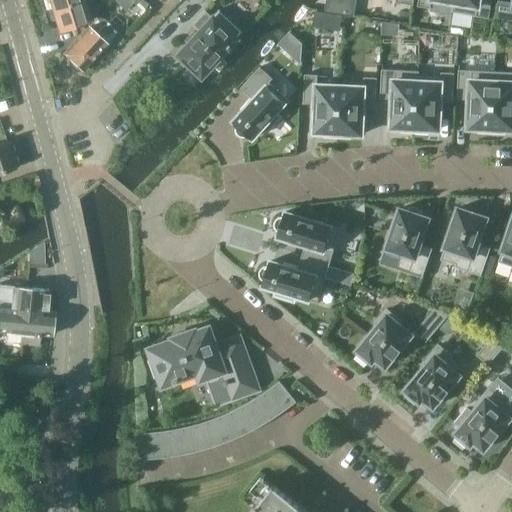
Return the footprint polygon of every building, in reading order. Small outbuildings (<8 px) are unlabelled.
[(46,0),(49,9),(77,0),(46,0)] [(77,0),(49,9),(53,20),(56,19),(59,29),(89,20),(89,18),(98,8),(95,0),(77,0)] [(116,0),(125,8),(132,0),(116,0)] [(419,0),(418,6),(431,8),(431,0),(443,0),(454,2),(453,11),(455,0),(419,0)] [(455,0),(453,11),(489,17),(491,0),(455,0)] [(177,54),(200,75),(225,47),(227,49),(230,45),(228,44),(240,30),(218,10),(211,17),(204,10),(192,24),(199,30),(177,54)] [(124,40),(141,21),(134,14),(118,31),(117,33),(124,40)] [(91,27),(65,55),(72,62),(72,65),(75,68),(78,68),(82,71),(108,43),(117,33),(118,31),(101,16),(91,27)] [(254,99),(234,120),(238,123),(237,124),(237,125),(236,125),(236,126),(236,127),(236,128),(236,129),(236,130),(236,131),(236,132),(237,132),(237,133),(237,134),(238,134),(238,135),(239,135),(240,136),(241,136),(242,136),(242,137),(243,137),(244,137),(245,137),(246,136),(247,136),(248,136),(248,135),(249,135),(249,134),(250,134),(253,138),(263,128),(267,131),(280,116),(276,113),(289,99),(270,82),(273,78),(260,67),(241,88),(254,99)] [(382,69),(381,98),(393,98),(392,127),(401,127),(401,132),(415,133),(418,71),(382,69)] [(459,70),(458,98),(470,99),(469,127),(478,127),(478,132),(492,133),(495,71),(459,70)] [(418,71),(415,133),(429,133),(429,128),(439,129),(440,101),(453,101),(454,73),(442,72),(442,77),(430,76),(419,76),(419,71),(418,71)] [(511,72),(495,71),(492,133),(506,134),(506,129),(511,129),(511,72)] [(317,73),(304,73),(303,102),(315,102),(314,131),(324,131),(324,136),(338,137),(340,84),(317,83),(317,73)] [(341,85),(338,137),(352,138),(352,133),(362,134),(363,105),(376,106),(377,78),(365,77),(364,86),(341,85)] [(8,141),(0,143),(0,172),(16,168),(8,141)] [(481,275),(482,273),(488,254),(490,247),(478,243),(487,217),(481,215),(481,213),(478,208),(471,206),(466,207),(465,210),(458,208),(441,259),(456,264),(455,266),(481,275)] [(420,244),(429,218),(422,216),(423,213),(420,209),(413,207),(407,208),(406,210),(400,208),(387,247),(402,252),(397,267),(423,276),(432,248),(420,244)] [(274,223),(274,224),(274,225),(275,226),(275,227),(275,228),(276,228),(276,229),(277,230),(278,230),(278,231),(279,231),(280,231),(278,236),(306,245),(302,257),(329,265),(341,228),(321,222),(286,211),(285,216),(284,216),(283,216),(282,216),(281,216),(280,216),(279,217),(278,217),(277,218),(276,219),(275,220),(275,221),(275,222),(274,223)] [(511,223),(499,261),(511,265),(511,223)] [(488,254),(482,273),(490,276),(496,257),(488,254)] [(259,272),(259,273),(259,274),(260,275),(260,276),(261,277),(261,278),(262,279),(263,280),(264,280),(265,281),(264,285),(276,289),(275,294),(294,300),(295,295),(318,302),(329,265),(302,257),(298,269),(271,261),(270,265),(269,265),(268,265),(267,265),(266,265),(265,265),(264,265),(263,266),(262,267),(261,268),(260,269),(260,270),(260,271),(259,272)] [(0,308),(51,313),(54,313),(54,312),(47,312),(49,290),(0,285),(0,308)] [(0,308),(0,329),(23,332),(22,343),(39,345),(40,334),(52,335),(53,317),(54,313),(51,313),(0,308)] [(435,308),(415,332),(426,341),(450,313),(435,308)] [(376,358),(386,366),(394,357),(395,357),(402,349),(401,348),(412,335),(399,324),(401,321),(387,309),(376,322),(379,324),(358,350),(360,351),(357,355),(368,364),(371,360),(372,362),(376,358)] [(175,340),(151,348),(164,384),(175,380),(175,381),(180,379),(180,378),(199,371),(202,378),(223,370),(233,398),(234,398),(230,386),(254,377),(240,337),(235,339),(216,345),(209,327),(196,332),(196,330),(174,338),(175,340)] [(511,336),(497,331),(477,355),(488,364),(502,348),(511,336)] [(511,352),(511,336),(502,348),(511,352)] [(415,404),(419,400),(420,402),(423,398),(433,406),(442,397),(443,398),(450,389),(448,389),(460,375),(457,373),(461,368),(451,359),(453,357),(439,345),(424,362),(427,364),(406,390),(408,391),(404,395),(415,404)] [(138,433),(138,459),(153,458),(167,457),(181,455),(195,452),(209,448),(222,444),(235,439),(248,432),(261,426),(273,419),(284,411),(296,402),(280,381),(269,389),(258,396),(248,403),(236,409),(225,414),(213,419),(201,423),(189,426),(177,429),(164,431),(152,432),(138,433)] [(456,422),(461,427),(456,432),(458,434),(455,437),(466,447),(469,443),(471,444),(474,441),(484,449),(492,440),(493,440),(500,432),(499,431),(511,418),(508,415),(511,411),(501,402),(504,399),(489,387),(475,405),(478,407),(473,412),(468,408),(456,422)] [(266,492),(271,480),(259,474),(254,486),(266,492)] [(307,511),(273,484),(250,511),(307,511)]
